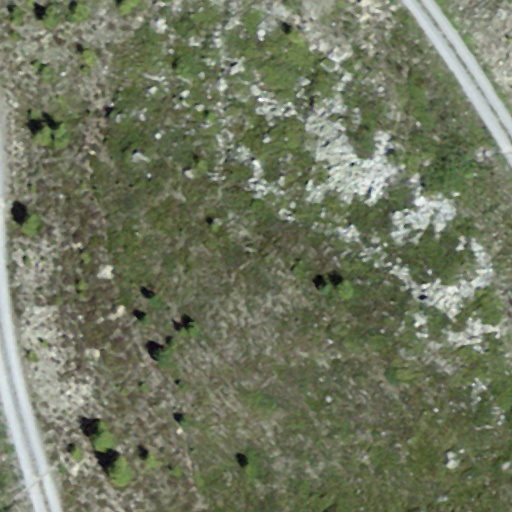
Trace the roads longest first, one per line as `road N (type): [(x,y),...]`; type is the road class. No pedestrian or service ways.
road 1 (track): [(48,511),(0,332)]
road 2 (track): [(418,0),(511,142)]
